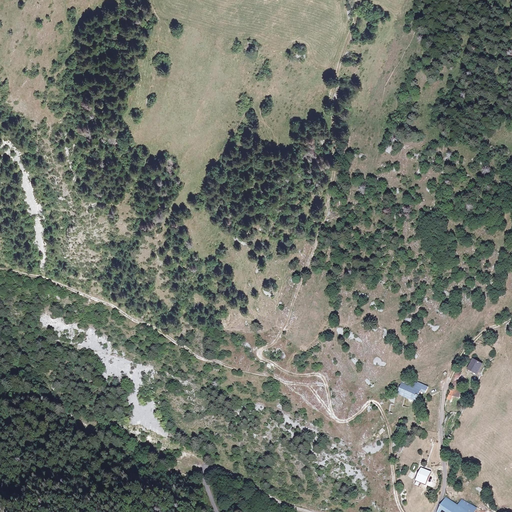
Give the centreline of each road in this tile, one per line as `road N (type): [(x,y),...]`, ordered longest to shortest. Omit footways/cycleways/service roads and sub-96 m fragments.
road 1 (track): [(326,385),(317,374),(289,374),(257,351),(286,322),(322,229),(335,168),(329,99),(356,0)]
road 2 (track): [(326,385),(336,420),(350,419),(367,402),(385,416),(401,511)]
road 3 (unclassified): [(307,511),(214,467),(204,484),(216,511)]
road 4 (residential): [(450,379),(444,480),(433,511)]
